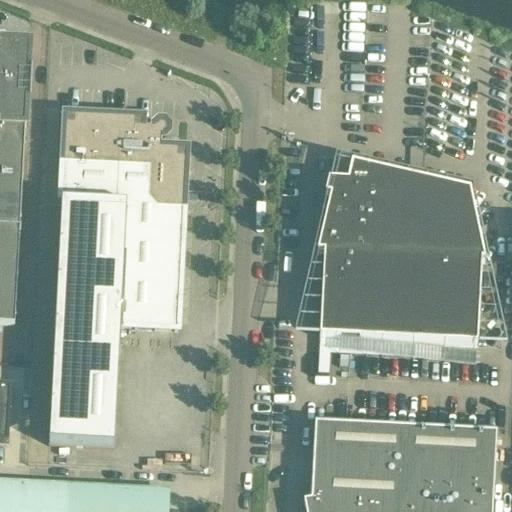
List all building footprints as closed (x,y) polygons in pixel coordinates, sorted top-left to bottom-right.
[(0,326),(14,328),(28,50),(0,48),(0,326)] [(158,126),(154,130),(154,132),(142,131),(142,123),(65,119),(49,448),(114,451),(120,331),(177,334),(186,154),(161,152),(161,140),(163,140),(167,136),(168,131),(164,127),(158,126)] [(319,342),(477,350),(481,266),(484,266),(469,195),(351,168),(347,186),(333,186),(317,258),(319,258),(323,259),(319,342)] [(0,445),(8,446),(11,387),(0,386),(0,445)] [(492,511),(496,437),(315,427),(310,511),(492,511)] [(0,511),(167,511),(168,501),(162,494),(61,489),(0,485),(0,511)]
